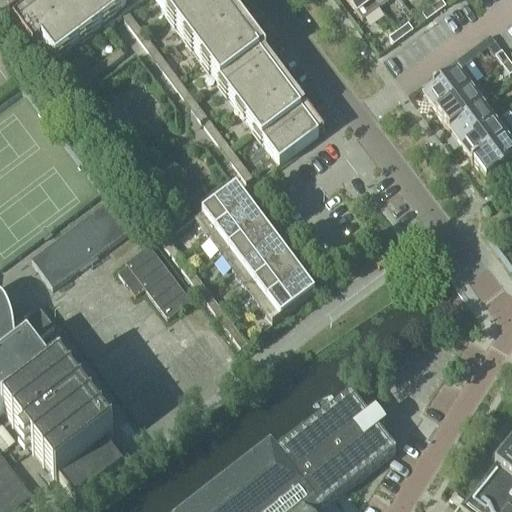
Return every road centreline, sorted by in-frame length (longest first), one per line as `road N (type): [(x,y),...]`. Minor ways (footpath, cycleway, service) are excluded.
road 1 (residential): [(442,227),(274,0)]
road 2 (residential): [(399,511),(511,328)]
